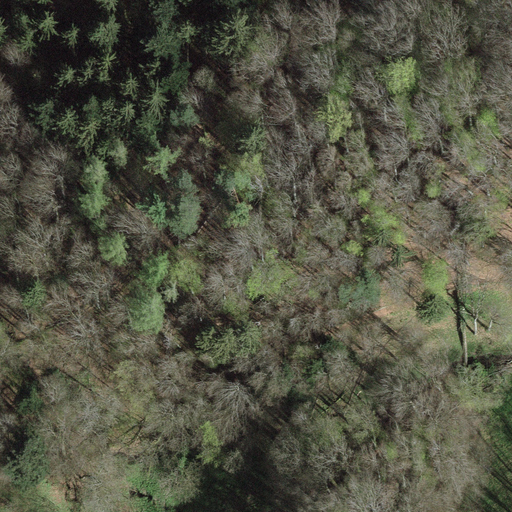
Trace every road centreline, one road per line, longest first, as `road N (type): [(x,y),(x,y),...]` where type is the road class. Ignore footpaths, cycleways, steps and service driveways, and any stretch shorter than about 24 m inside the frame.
road 1 (track): [(451,0),(283,64),(165,145),(125,196),(158,324),(211,348),(362,329),(490,292),(511,307)]
road 2 (track): [(511,385),(410,460),(395,511)]
